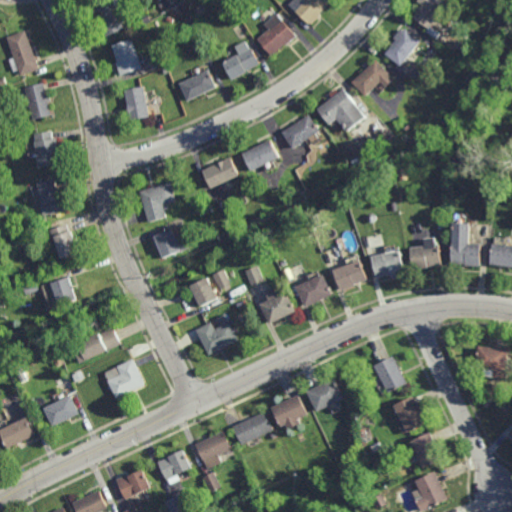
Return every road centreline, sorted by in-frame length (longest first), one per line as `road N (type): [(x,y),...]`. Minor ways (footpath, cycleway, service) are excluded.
road 1 (residential): [(511,309),(447,305),(371,321),(0,501)]
road 2 (residential): [(197,402),(116,230),(90,86),(52,0)]
road 3 (residential): [(382,0),(347,43),(274,99),(192,139),(103,166)]
road 4 (residential): [(413,309),(495,489)]
